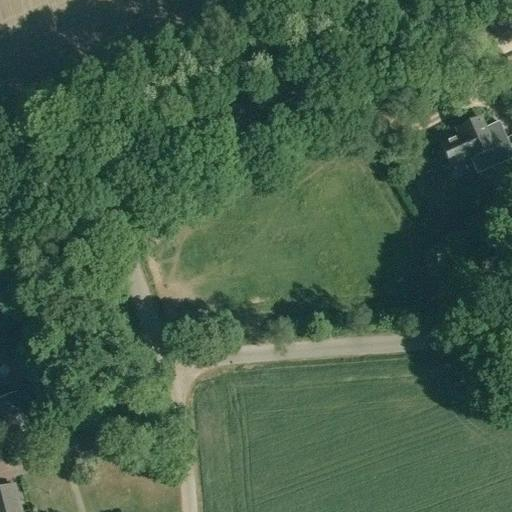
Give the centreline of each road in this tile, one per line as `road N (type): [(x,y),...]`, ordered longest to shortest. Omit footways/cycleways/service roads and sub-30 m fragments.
road 1 (tertiary): [(97,172),(485,0)]
road 2 (unclassified): [(511,339),(167,362)]
road 3 (unclassified): [(167,362),(97,172)]
road 4 (unclassified): [(190,511),(167,362)]
